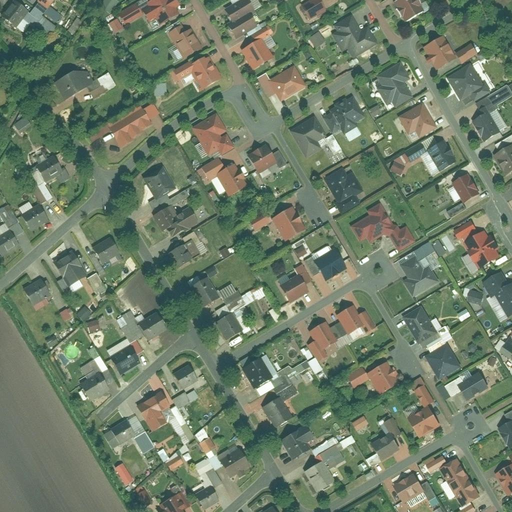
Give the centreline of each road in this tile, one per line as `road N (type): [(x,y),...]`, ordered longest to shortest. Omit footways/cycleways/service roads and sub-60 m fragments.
road 1 (residential): [(405,45),(511,223)]
road 2 (residential): [(360,273),(210,360)]
road 3 (residential): [(453,429),(308,511)]
road 4 (residential): [(0,67),(105,193)]
road 5 (residential): [(105,193),(192,331)]
road 6 (residential): [(405,45),(263,120)]
road 7 (residential): [(221,87),(144,138),(105,193)]
road 8 (residential): [(0,287),(105,193)]
road 9 (residential): [(95,412),(192,331)]
